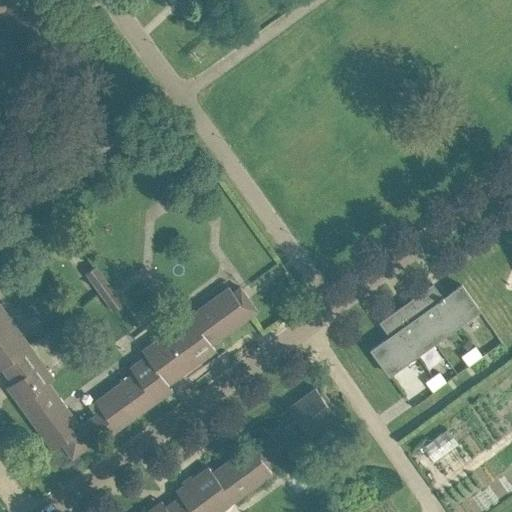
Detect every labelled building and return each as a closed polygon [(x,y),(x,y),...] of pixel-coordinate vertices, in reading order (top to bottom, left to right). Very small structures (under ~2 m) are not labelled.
[(0,0),(0,13),(1,13),(28,50),(31,48),(38,43),(60,27),(40,0),(0,0)] [(84,273),(112,311),(123,304),(95,265),(84,273)] [(390,335),(371,348),(389,373),(479,309),(461,284),(443,297),(442,295),(441,296),(432,284),(380,321),(390,335)] [(12,393),(52,449),(61,442),(72,456),(92,442),(87,436),(102,425),(109,434),(164,394),(160,388),(183,372),(179,366),(193,356),(197,361),(215,349),(211,343),(257,310),(239,286),(232,292),(228,286),(212,298),(141,349),(143,352),(126,365),(131,371),(94,399),(100,407),(78,423),(48,382),(54,378),(0,304),(0,367),(1,367),(17,389),(12,393)] [(475,346),(468,350),(475,359),(481,354),(475,346)] [(468,350),(462,355),(468,364),(475,359),(468,350)] [(439,371),(432,376),(438,385),(445,380),(439,371)] [(432,376),(425,381),(432,390),(438,385),(432,376)] [(288,407),(308,433),(335,413),(315,387),(288,407)] [(410,414),(416,424),(429,415),(422,406),(410,414)] [(433,458),(457,443),(448,428),(424,443),(433,458)] [(180,495),(158,511),(154,506),(144,511),(217,511),(272,472),(268,466),(275,461),(258,437),(212,471),(208,466),(176,489),(180,495)] [(306,464),(285,479),(296,494),(317,479),(306,464)]
